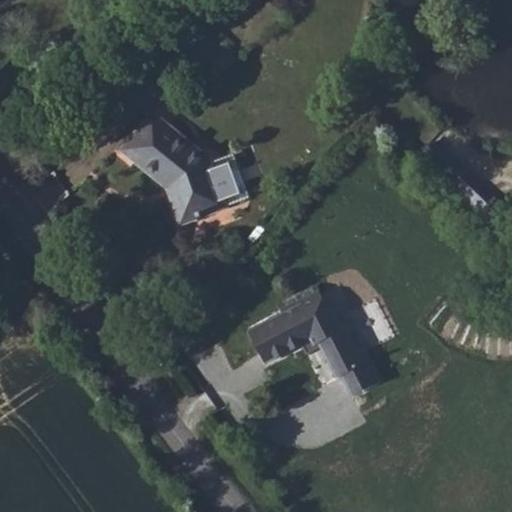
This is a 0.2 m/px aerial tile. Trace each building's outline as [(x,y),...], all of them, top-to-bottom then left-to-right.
[(174,0),(174,1),(193,16),(205,0),(174,0)] [(193,16),(174,1),(133,51),(154,68),(196,19),(193,16)] [(211,160),(153,113),(123,150),(169,188),(182,223),(220,208),(205,167),(209,163),(211,160)] [(493,201),(431,142),(420,153),(511,244),(511,212),(496,198),(493,201)] [(235,154),(209,163),(205,167),(220,208),(250,197),(235,154)] [(283,315),(252,331),(268,362),(312,339),(315,346),(321,343),(339,378),(344,375),(355,396),(382,382),(364,346),(357,350),(350,336),(353,334),(346,320),(341,323),(329,297),(323,300),(316,286),(279,305),(283,315)]
